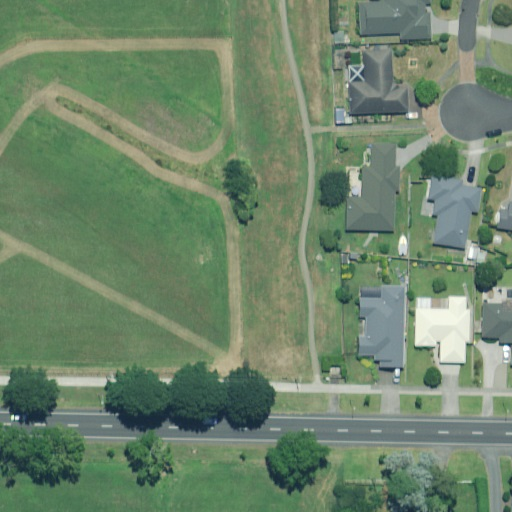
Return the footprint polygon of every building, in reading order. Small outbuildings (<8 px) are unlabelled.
[(432,38),(431,11),(426,11),(425,4),(431,4),(431,0),(383,0),(383,1),(359,2),(360,34),(401,33),(401,39),(432,38)] [(344,31),(335,32),(335,43),(345,43),(344,31)] [(344,68),(344,50),(333,51),(334,69),(344,68)] [(394,88),(392,51),(364,52),(364,65),(348,66),(350,113),(408,111),(407,87),(394,88)] [(345,108),(336,109),(337,123),(346,123),(345,108)] [(401,167),(398,166),(395,166),(396,144),(372,143),(371,166),(363,165),(362,197),(348,196),(346,229),(396,231),(397,192),(400,192),(401,167)] [(462,180),(432,176),(428,199),(435,200),(433,215),(438,215),(434,243),(468,248),(473,211),(478,212),(481,188),(462,186),(462,180)] [(511,202),(510,202),(509,210),(500,209),(497,228),(511,229),(511,202)] [(374,361),(380,361),(380,367),(403,367),(405,287),(382,286),(382,291),(360,290),(359,317),(367,317),(366,336),(359,336),(359,355),(374,355),(374,361)] [(466,297),(450,297),(449,310),(431,309),(431,299),(417,298),(415,345),(441,346),(440,362),(465,363),(466,341),(469,341),(471,309),(466,309),(466,297)] [(511,300),(483,300),(482,343),(510,343),(510,365),(511,364),(511,300)]
